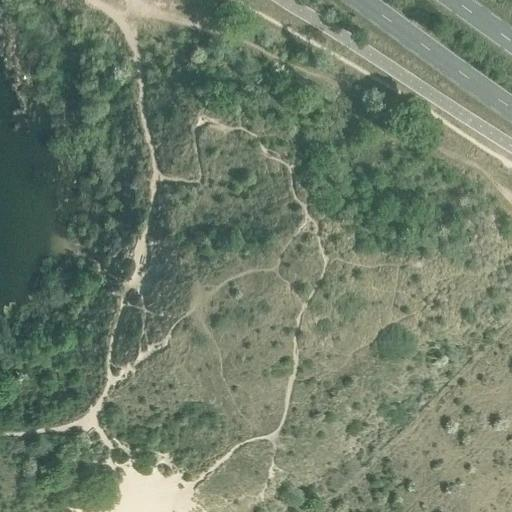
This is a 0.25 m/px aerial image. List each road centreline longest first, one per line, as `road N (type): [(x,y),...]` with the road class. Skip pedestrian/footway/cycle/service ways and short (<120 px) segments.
road 1 (unknown): [(511,206),(472,168),(264,56),(151,14),(136,0)]
road 2 (primary): [(356,0),(511,109)]
